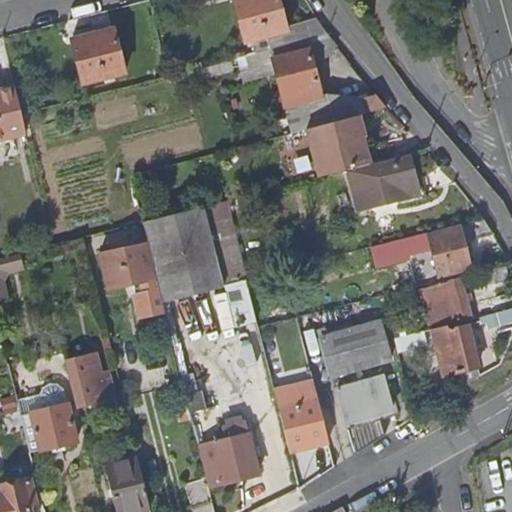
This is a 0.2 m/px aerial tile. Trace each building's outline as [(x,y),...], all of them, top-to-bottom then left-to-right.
[(288,32),(279,0),(235,0),(247,42),(288,32)] [(126,75),(114,31),(73,42),(86,85),(126,75)] [(313,61),(336,45),(327,35),(302,41),(305,51),(273,59),(285,110),(323,101),(313,61)] [(0,141),(27,135),(16,88),(0,91),(0,141)] [(323,101),(285,110),(291,134),(304,131),(359,117),(370,114),(388,109),(379,99),(361,103),(323,101)] [(304,131),(317,178),(345,171),(365,166),(369,165),(362,137),(364,136),(359,117),(304,131)] [(365,166),(345,171),(355,211),(420,194),(410,154),(369,165),(365,166)] [(254,194),(205,207),(226,285),(246,280),(248,279),(230,210),(257,204),(254,194)] [(205,207),(143,223),(148,242),(152,258),(163,301),(226,285),(205,207)] [(463,242),(495,235),(491,227),(483,218),(375,246),(380,263),(412,255),(411,248),(429,244),(434,263),(445,260),(449,275),(470,269),(463,242)] [(148,242),(101,255),(109,289),(134,283),(143,318),(166,313),(163,301),(152,258),(148,242)] [(470,315),(460,276),(435,283),(445,322),(470,315)] [(486,334),(511,327),(511,309),(476,319),(478,324),(483,323),(486,334)] [(393,363),(383,323),(325,339),(336,379),(393,363)] [(460,374),(464,388),(482,376),(470,327),(462,329),(460,323),(434,330),(446,378),(460,374)] [(395,340),(399,355),(429,346),(426,332),(395,340)] [(74,380),(80,407),(91,405),(92,409),(97,408),(90,379),(104,375),(99,354),(80,359),(85,378),(74,380)] [(22,366),(11,369),(27,431),(35,429),(40,450),(80,440),(68,393),(57,395),(60,406),(33,412),(22,366)] [(339,391),(355,456),(385,437),(384,433),(380,434),(375,417),(393,411),(385,378),(339,391)] [(201,392),(187,395),(191,411),(205,408),(201,392)] [(320,398),(280,408),(292,454),(332,443),(320,398)] [(210,488),(262,475),(248,421),(223,427),(226,439),(212,443),(216,455),(203,459),(208,477),(210,488)] [(212,443),(200,446),(203,459),(216,455),(212,443)] [(136,511),(154,511),(140,456),(108,463),(120,511),(134,511),(136,511)] [(3,485),(0,486),(0,511),(33,511),(32,506),(39,505),(31,473),(2,481),(3,485)] [(191,481),(198,511),(216,511),(210,488),(208,477),(191,481)]
